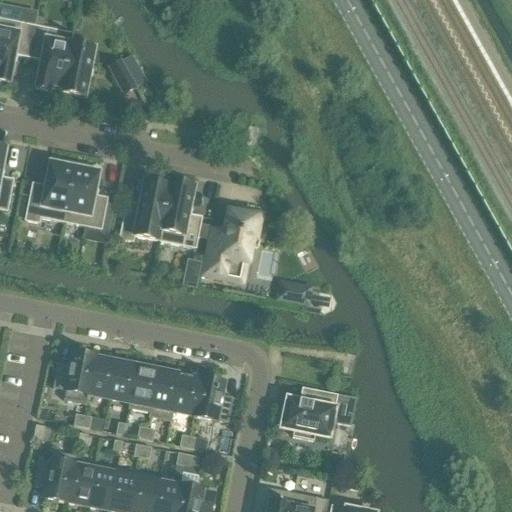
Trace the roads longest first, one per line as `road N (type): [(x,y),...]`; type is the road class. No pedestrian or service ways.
road 1 (residential): [(42,310),(253,357),(259,365),(233,511)]
road 2 (tertiary): [(343,0),(511,300)]
road 3 (residential): [(0,123),(248,174)]
road 4 (residential): [(42,310),(2,511)]
